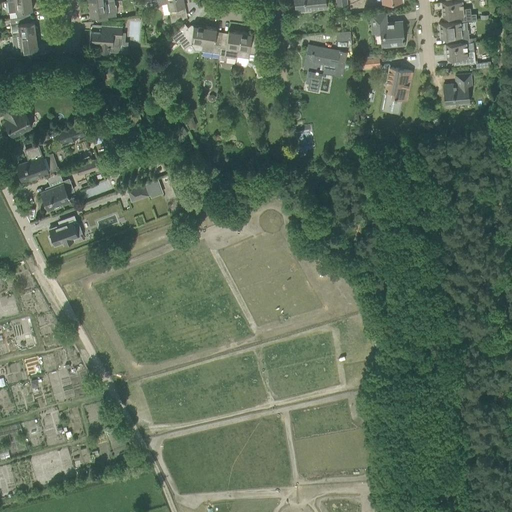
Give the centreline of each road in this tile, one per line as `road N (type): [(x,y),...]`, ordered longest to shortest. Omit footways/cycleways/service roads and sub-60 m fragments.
road 1 (track): [(500,108),(502,405),(511,437)]
road 2 (track): [(174,511),(39,261)]
